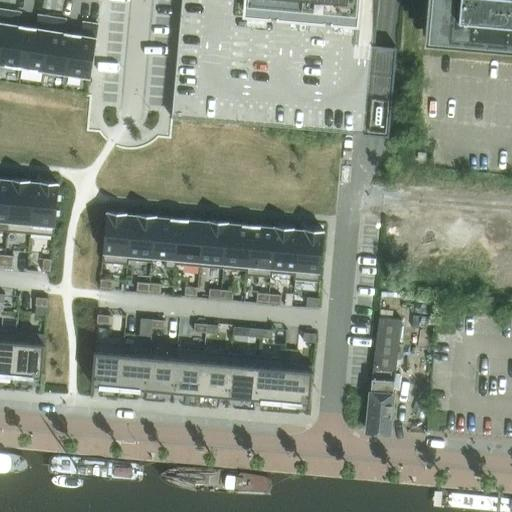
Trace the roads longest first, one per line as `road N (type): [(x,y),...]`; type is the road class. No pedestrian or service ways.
road 1 (unclassified): [(328,447),(0,418)]
road 2 (residential): [(351,186),(328,447)]
road 3 (unclassified): [(511,463),(328,447)]
road 4 (track): [(351,186),(511,221)]
